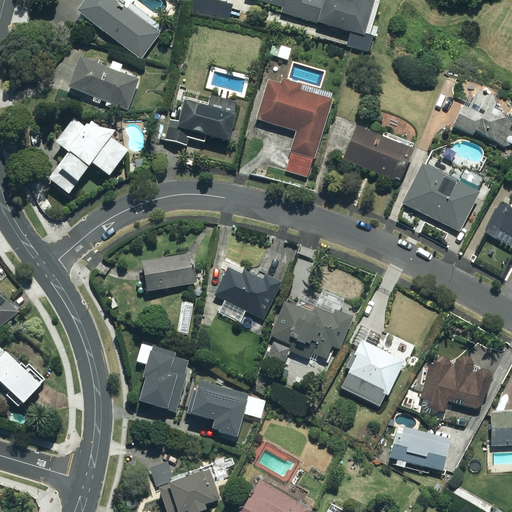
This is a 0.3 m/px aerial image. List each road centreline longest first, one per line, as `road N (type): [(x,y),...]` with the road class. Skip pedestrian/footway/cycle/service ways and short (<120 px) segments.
road 1 (residential): [(47,269),(135,205),(172,194),(221,195),(385,243),(511,312)]
road 2 (tertiary): [(89,478),(96,376),(81,325),(47,269)]
